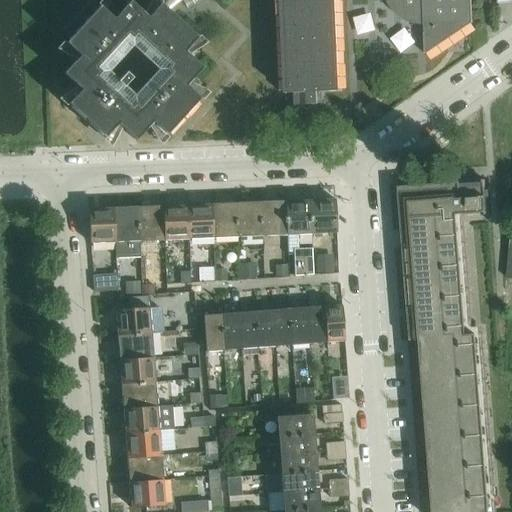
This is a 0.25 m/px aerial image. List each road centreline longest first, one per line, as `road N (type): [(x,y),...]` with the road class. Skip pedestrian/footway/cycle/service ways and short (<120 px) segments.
road 1 (residential): [(381,511),(351,160)]
road 2 (residential): [(88,511),(61,178)]
road 3 (residential): [(61,178),(351,160)]
road 4 (residential): [(351,160),(511,46)]
